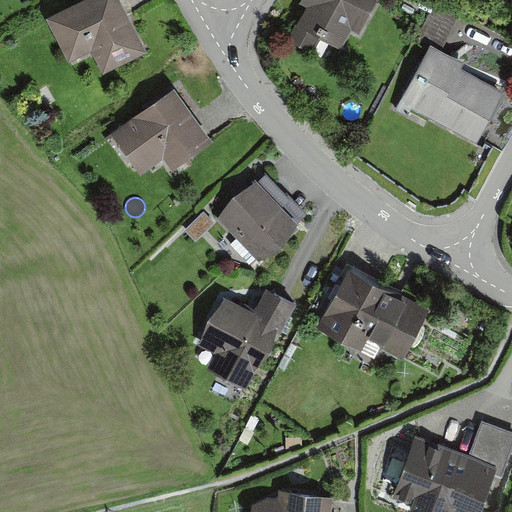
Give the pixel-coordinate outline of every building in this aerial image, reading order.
[(105,48),(118,68),(161,47),(136,0),(88,0),(61,14),(82,57),(105,48)] [(336,42),(358,53),(368,34),(378,40),(398,0),(318,0),(315,6),(323,10),(306,43),(329,55),(336,42)] [(421,112),(487,148),(511,101),(511,94),(474,74),(478,67),(442,48),(407,112),(418,118),(421,112)] [(153,183),(178,166),(187,179),(229,151),(191,95),(124,140),(153,183)] [(314,217),(276,175),(225,222),(270,271),(309,235),(303,227),(314,217)] [(370,352),(375,342),(413,361),(440,310),(356,266),(324,328),(370,352)] [(294,334),(309,304),(279,288),(268,310),(237,295),(212,345),(268,373),(289,331),(294,334)] [(491,511),(503,480),(510,483),(511,478),(511,432),(489,424),(476,459),(421,439),(400,500),(421,508),(419,511),(491,511)] [(287,431),(286,444),(303,445),(303,432),(287,431)] [(254,494),(252,511),(333,511),(335,495),(283,488),(282,497),(254,494)]
